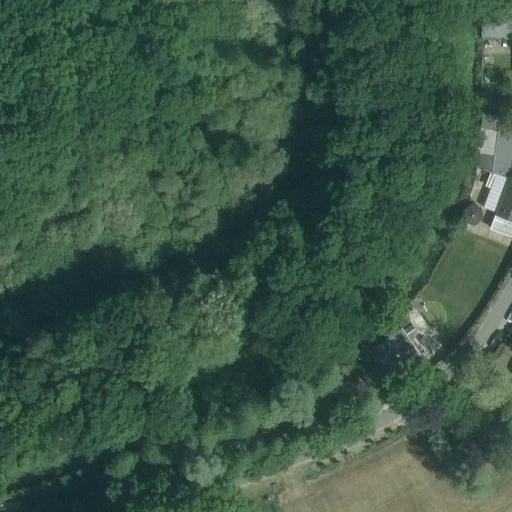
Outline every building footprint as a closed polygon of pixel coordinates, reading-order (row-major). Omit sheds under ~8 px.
[(484,0),(484,12),(484,36),(507,37),(508,22),(511,21),(511,7),(506,7),(508,0),(507,0),(484,0)] [(511,150),(511,132),(483,129),(480,154),(511,157),(511,150)] [(511,180),(510,180),(497,216),(511,221),(511,180)] [(275,429),(266,434),(268,439),(277,434),(275,429)] [(187,458),(163,467),(166,477),(191,469),(187,458)] [(97,469),(80,480),(89,493),(106,483),(97,469)]
